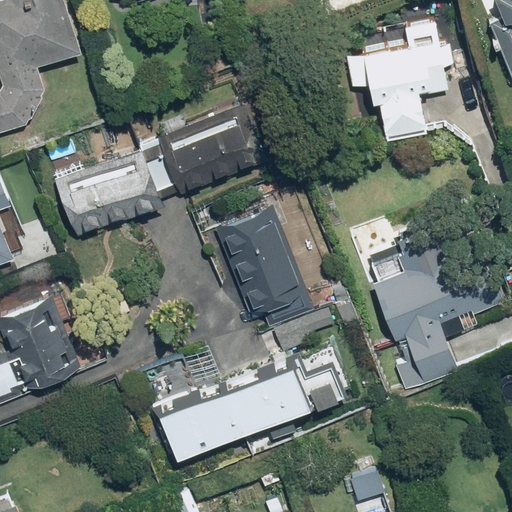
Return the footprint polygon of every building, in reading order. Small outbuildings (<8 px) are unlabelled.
[(0,126),(32,115),(37,109),(38,107),(39,105),(40,104),(41,102),(41,100),(42,98),(43,96),(44,94),(44,92),(45,91),(45,89),(45,87),(46,85),(46,83),(46,77),(40,60),(42,59),(85,45),(70,0),(0,0),(0,60),(4,72),(8,83),(0,85),(0,126)] [(511,0),(502,0),(506,10),(491,16),(511,69),(511,0)] [(448,77),(441,34),(364,48),(380,134),(431,124),(423,81),(448,77)] [(248,99),(159,134),(179,183),(268,149),(248,99)] [(145,139),(60,174),(82,228),(168,194),(145,139)] [(0,169),(0,259),(17,252),(0,208),(0,206),(15,199),(0,169)] [(227,216),(258,304),(270,299),(275,312),(310,300),(275,199),(227,216)] [(411,258),(368,276),(393,336),(380,341),(399,389),(461,364),(448,330),(505,307),(492,275),(466,286),(435,211),(397,226),(411,258)] [(48,216),(20,229),(34,261),(62,247),(48,216)] [(0,397),(85,366),(66,316),(75,313),(68,294),(58,297),(56,291),(0,312),(0,321),(10,348),(0,351),(0,397)] [(331,300),(305,313),(313,330),(339,317),(331,300)] [(296,351),(165,402),(184,451),(349,387),(336,353),(302,367),(296,351)] [(188,511),(202,506),(191,480),(167,490),(176,511),(188,511)] [(0,492),(0,511),(25,511),(14,486),(0,492)]
